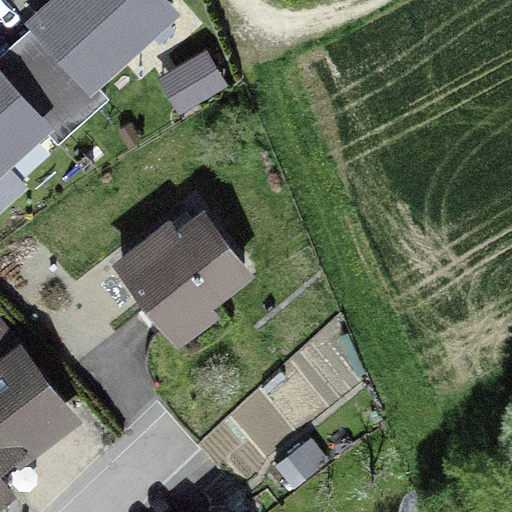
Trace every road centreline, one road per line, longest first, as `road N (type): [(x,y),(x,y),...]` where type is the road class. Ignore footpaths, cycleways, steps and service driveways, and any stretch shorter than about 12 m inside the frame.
road 1 (track): [(246,0),(255,13),(325,22),(367,0)]
road 2 (residential): [(182,424),(95,511)]
